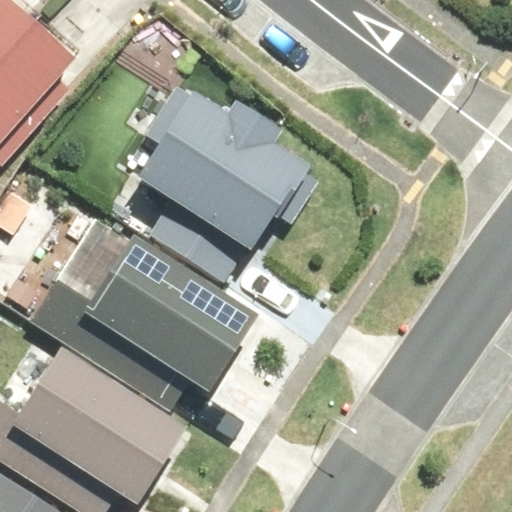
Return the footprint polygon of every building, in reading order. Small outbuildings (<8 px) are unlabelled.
[(0,174),(93,74),(14,0),(2,0),(0,2),(0,174)] [(244,126),(208,103),(152,188),(270,264),(325,179),(288,155),(296,143),(251,114),(244,126)] [(276,325),(147,244),(96,323),(225,405),(276,325)] [(200,434),(78,358),(29,437),(151,511),(200,434)] [(0,511),(48,511),(0,481),(0,511)]
